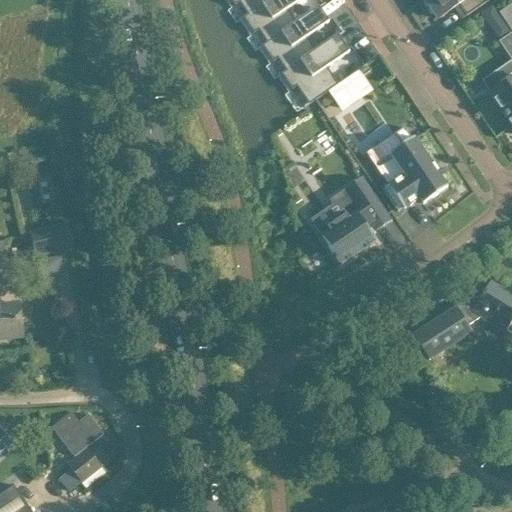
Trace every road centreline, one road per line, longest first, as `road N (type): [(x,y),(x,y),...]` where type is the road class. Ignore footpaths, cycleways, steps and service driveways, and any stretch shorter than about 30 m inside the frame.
road 1 (secondary): [(210,511),(177,253),(132,0)]
road 2 (residential): [(77,511),(129,469),(131,431),(103,394),(0,396)]
road 3 (residential): [(303,350),(505,206)]
road 4 (residential): [(375,0),(505,206)]
